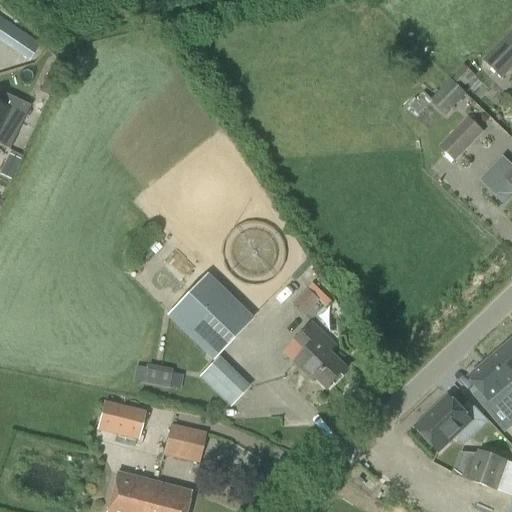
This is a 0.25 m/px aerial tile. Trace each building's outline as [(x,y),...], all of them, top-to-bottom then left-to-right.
[(0,35),(8,23),(0,17),(0,35)] [(502,81),(511,70),(511,31),(482,61),(502,81)] [(56,90),(66,68),(53,62),(43,84),(56,90)] [(446,115),(466,95),(451,80),(431,101),(446,115)] [(431,102),(422,94),(416,100),(415,99),(407,108),(417,117),(431,102)] [(0,106),(0,132),(10,111),(0,106)] [(454,163),(483,133),(467,117),(438,148),(454,163)] [(8,154),(0,177),(0,186),(10,190),(21,159),(8,154)] [(511,186),(511,169),(503,178),(511,186)] [(210,362),(251,320),(206,276),(165,317),(210,362)] [(305,317),(319,302),(306,290),(292,305),(305,317)] [(327,391),(347,370),(330,353),(336,347),(311,323),(295,340),(306,351),(294,363),(305,375),(308,372),(327,391)] [(507,372),(511,377),(511,340),(485,363),(499,379),(507,372)] [(229,409),(249,388),(217,358),(197,379),(229,409)] [(490,404),(511,385),(511,377),(507,372),(499,379),(485,363),(468,378),(490,404)] [(171,371),(147,367),(143,386),(168,391),(171,371)] [(438,453),(471,422),(448,398),(415,429),(438,453)] [(145,417),(106,408),(100,436),(139,444),(145,417)] [(198,465),(205,436),(156,424),(149,454),(198,465)] [(507,462),(478,451),(476,455),(459,454),(451,476),(497,492),(497,491),(511,496),(511,465),(507,463),(507,462)] [(154,486),(154,485),(116,475),(106,511),(145,511),(149,500),(157,502),(161,488),(154,486)] [(149,500),(145,511),(184,511),(189,493),(154,485),(154,486),(161,488),(157,502),(149,500)]
